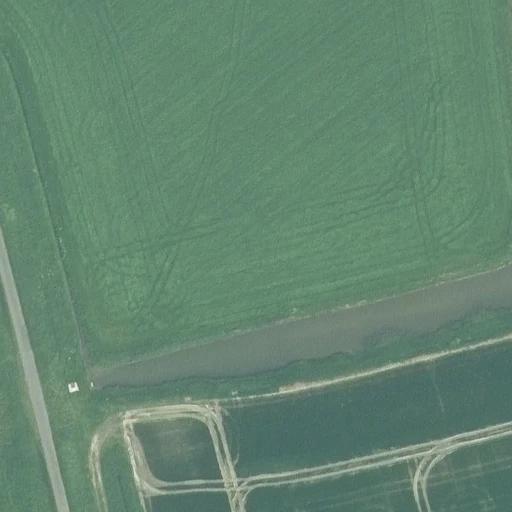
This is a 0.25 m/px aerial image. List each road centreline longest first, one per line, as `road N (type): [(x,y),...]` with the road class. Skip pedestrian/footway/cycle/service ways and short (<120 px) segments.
road 1 (unclassified): [(61,511),(0,265)]
road 2 (track): [(100,511),(98,441),(114,427),(146,424)]
